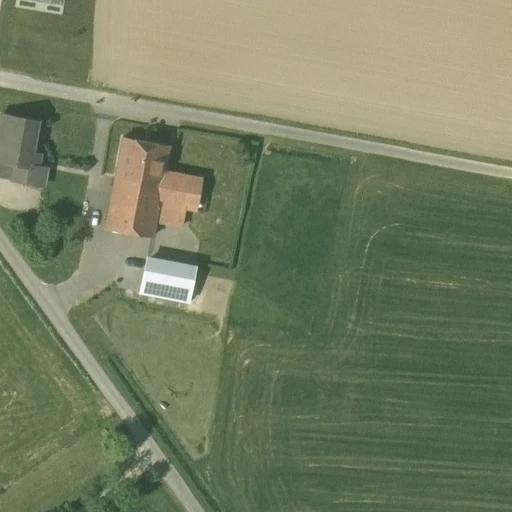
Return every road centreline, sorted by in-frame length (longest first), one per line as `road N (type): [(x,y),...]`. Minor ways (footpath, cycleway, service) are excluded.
road 1 (unclassified): [(511,174),(0,80)]
road 2 (unclassified): [(195,511),(0,237)]
